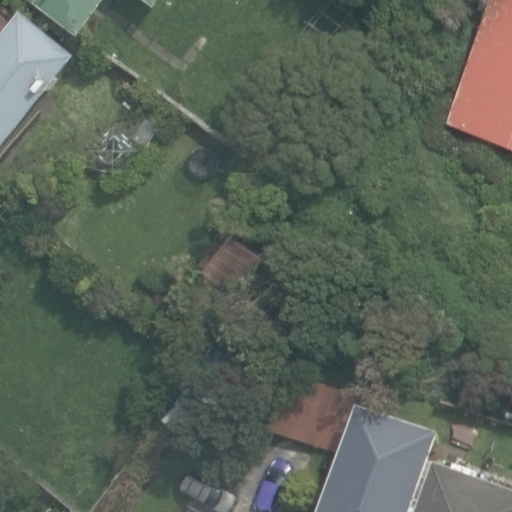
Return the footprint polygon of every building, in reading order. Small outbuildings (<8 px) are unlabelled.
[(44,0),(88,31),(109,0),(161,0),(166,3),(167,0),(44,0)] [(511,0),(496,0),(453,122),(511,142),(511,0)] [(0,159),(84,52),(30,10),(0,48),(0,47),(0,159)] [(250,151),(278,171),(294,149),(266,129),(250,151)] [(421,511),(511,511),(511,485),(441,460),(421,511)]
